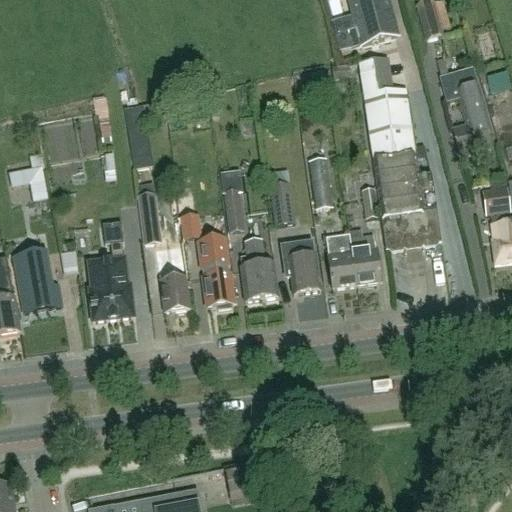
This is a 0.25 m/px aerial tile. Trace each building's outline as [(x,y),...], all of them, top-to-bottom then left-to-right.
[(384,0),(349,0),(358,31),(348,34),(352,50),(362,48),(362,49),(395,41),(384,0)] [(425,44),(442,39),(433,3),(415,8),(425,44)] [(359,68),(361,80),(386,253),(440,245),(430,177),(417,179),(405,95),(394,97),(389,64),(359,68)] [(361,80),(359,68),(358,68),(357,66),(332,69),(333,82),(361,80)] [(324,73),(310,75),(312,87),(326,85),(324,73)] [(491,78),(496,99),(511,95),(511,80),(510,73),(491,78)] [(458,103),(465,129),(451,133),(458,160),(490,152),(486,138),(491,137),(477,88),(473,74),(440,82),(447,106),(458,103)] [(308,166),(310,180),(314,213),(332,211),(328,178),(327,178),(324,163),(308,166)] [(491,220),(510,217),(507,189),(482,192),(485,221),(491,220)] [(270,193),(276,233),(296,230),(290,190),(270,193)] [(361,194),(365,231),(379,228),(374,193),(361,194)] [(198,219),(184,220),(183,208),(193,207),(191,195),(176,197),(182,245),(201,242),(198,219)] [(224,198),(229,238),(243,236),(238,196),(224,198)] [(155,198),(136,200),(143,250),(162,247),(155,198)] [(511,226),(510,217),(491,220),(494,245),(491,245),(494,268),(511,265),(511,255),(508,227),(511,226)] [(132,322),(134,322),(134,320),(130,291),(131,290),(130,288),(128,289),(124,262),(123,262),(122,247),(123,247),(121,229),(121,228),(121,226),(116,227),(102,228),(105,249),(110,248),(110,249),(112,263),(87,266),(91,293),(88,294),(92,325),(91,325),(92,327),(94,327),(94,326),(132,322)] [(350,243),(352,256),(357,291),(381,287),(377,253),(375,253),(373,240),(350,243)] [(231,309),(233,308),(225,243),(199,246),(203,274),(206,274),(207,280),(204,280),(208,312),(218,310),(219,314),(231,313),(231,309)] [(357,291),(352,256),(346,257),(345,243),(327,246),(329,259),(327,260),(332,294),(357,291)] [(246,261),(240,262),(245,306),(278,302),(274,268),(265,269),(262,244),(244,246),(246,261)] [(312,261),(311,247),(282,251),(286,282),(290,281),(293,300),(320,296),(316,261),(312,261)] [(52,289),(46,254),(16,259),(26,315),(61,309),(58,288),(52,289)] [(157,262),(164,317),(191,314),(186,282),(177,283),(174,260),(157,262)] [(6,262),(5,263),(0,263),(0,339),(21,336),(15,302),(12,302),(6,262)] [(253,467),(225,473),(231,505),(260,499),(253,467)] [(0,511),(13,511),(10,488),(0,489),(0,511)] [(198,511),(198,506),(196,507),(194,494),(112,510),(112,511),(198,511)]
